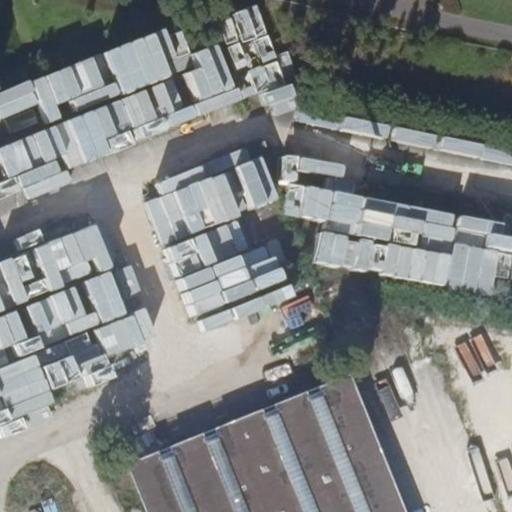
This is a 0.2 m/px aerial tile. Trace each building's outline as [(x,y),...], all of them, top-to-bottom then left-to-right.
[(253,4),(219,20),(254,92),(265,87),(272,101),(294,90),(253,4)] [(99,150),(237,107),(217,44),(187,53),(193,69),(176,74),(163,33),(3,83),(7,98),(0,100),(0,197),(22,190),(24,197),(105,171),(99,150)] [(147,200),(187,322),(255,299),(253,293),(280,284),(265,239),(284,233),(259,156),(246,161),(243,150),(153,179),(159,196),(147,200)] [(492,277),(508,280),(505,291),(511,292),(511,225),(338,193),(340,179),(303,172),(294,219),(331,227),(324,266),(488,297),(492,277)] [(0,422),(52,405),(48,391),(95,375),(97,380),(143,365),(136,345),(152,340),(138,295),(118,302),(92,225),(18,249),(15,239),(0,244),(0,422)] [(155,511),(394,511),(343,383),(284,405),(281,413),(263,421),(255,417),(224,429),(222,437),(205,444),(196,442),(137,465),(155,511)]
